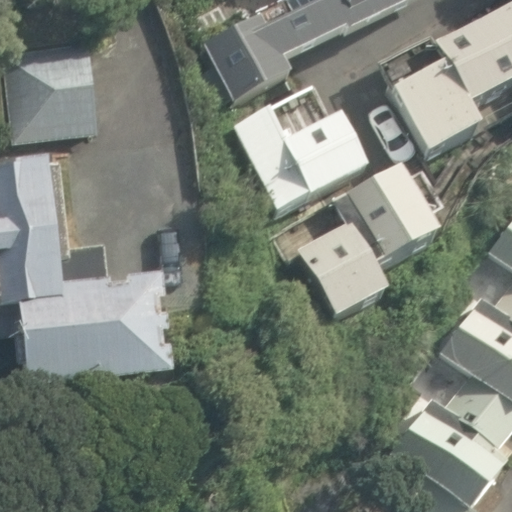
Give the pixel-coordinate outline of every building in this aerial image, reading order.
[(257,25),(202,52),(223,96),(209,103),(215,113),(229,106),(231,110),(288,83),(281,68),(339,40),(341,44),(431,0),(291,0),(284,4),(293,22),(262,37),(257,25)] [(430,41),(375,68),(423,164),(476,138),(465,117),(511,93),(511,12),(435,50),(430,41)] [(0,90),(6,149),(97,140),(88,50),(0,58),(0,90)] [(311,94),(231,134),(274,221),(305,205),(306,207),(365,178),(337,123),(328,128),(311,94)] [(59,167),(46,168),(45,165),(42,165),(40,150),(7,154),(9,172),(0,172),(0,343),(10,343),(13,373),(22,372),(25,395),(154,381),(154,387),(169,386),(168,379),(171,379),(168,352),(162,353),(161,340),(167,339),(165,320),(160,321),(158,306),(163,306),(160,279),(124,283),(125,289),(107,291),(103,249),(69,253),(59,167)] [(342,235),(296,258),(331,328),(382,302),(370,278),(434,246),(426,230),(438,224),(417,182),(414,184),(406,168),(352,196),(355,200),(346,204),(347,207),(332,214),(342,235)] [(387,461),(420,485),(417,511),(471,511),(503,473),(501,472),(509,463),(499,455),(511,437),(511,226),(487,258),(511,276),(511,287),(493,312),(480,302),(439,358),(467,382),(444,414),(431,405),(387,461)]
